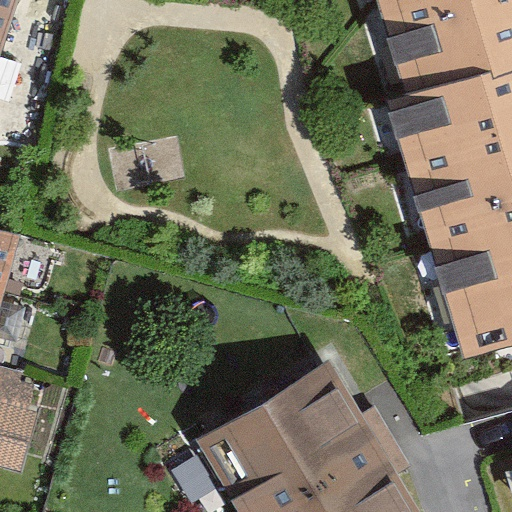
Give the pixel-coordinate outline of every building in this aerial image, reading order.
[(0,0),(0,119),(33,0),(0,0)] [(511,0),(393,0),(468,351),(511,342),(511,0)] [(0,374),(28,259),(0,251),(0,374)] [(427,511),(332,389),(208,485),(229,511),(427,511)] [(1,397),(0,399),(0,454),(29,463),(45,404),(1,397)]
